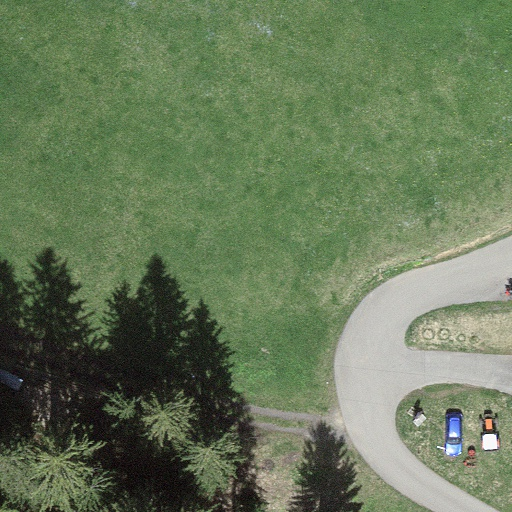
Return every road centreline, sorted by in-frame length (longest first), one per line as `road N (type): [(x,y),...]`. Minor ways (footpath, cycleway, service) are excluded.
road 1 (track): [(471,511),(405,474),(373,441),(370,364),(380,332),(421,288),(511,250)]
road 2 (track): [(368,415),(295,428),(113,386),(0,334)]
road 3 (track): [(370,364),(508,375)]
